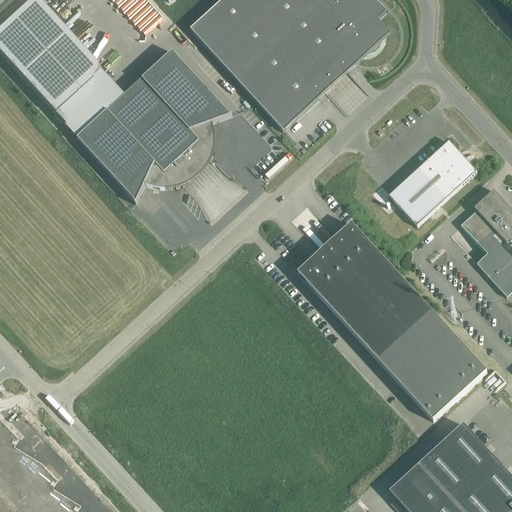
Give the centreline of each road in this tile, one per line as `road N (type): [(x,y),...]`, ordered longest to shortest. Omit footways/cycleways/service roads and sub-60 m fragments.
road 1 (unclassified): [(426,65),(57,403)]
road 2 (unknown): [(270,208),(238,167),(232,118),(164,42),(116,78)]
road 3 (unknown): [(511,359),(422,259),(439,232)]
road 4 (unknown): [(351,133),(369,159),(399,163),(434,133),(453,95)]
road 5 (unclassified): [(153,511),(57,403)]
road 6 (unclassified): [(511,160),(426,65)]
